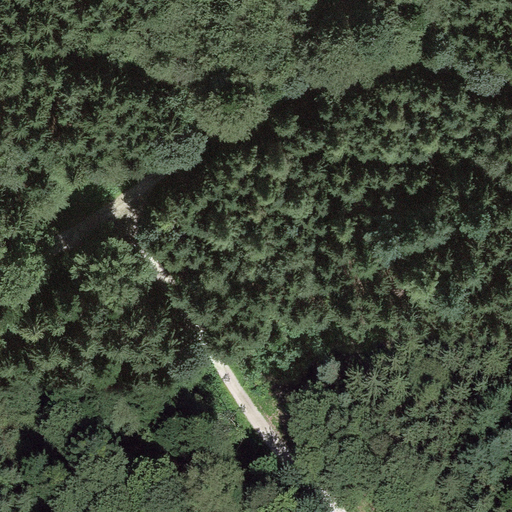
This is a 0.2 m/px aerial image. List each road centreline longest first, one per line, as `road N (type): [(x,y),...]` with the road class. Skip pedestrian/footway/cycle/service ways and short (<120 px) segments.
road 1 (track): [(326,511),(272,451),(146,261),(131,229),(131,206),(140,188),(328,75),(391,62),(463,67),(511,84)]
road 2 (track): [(0,305),(84,223),(140,188)]
